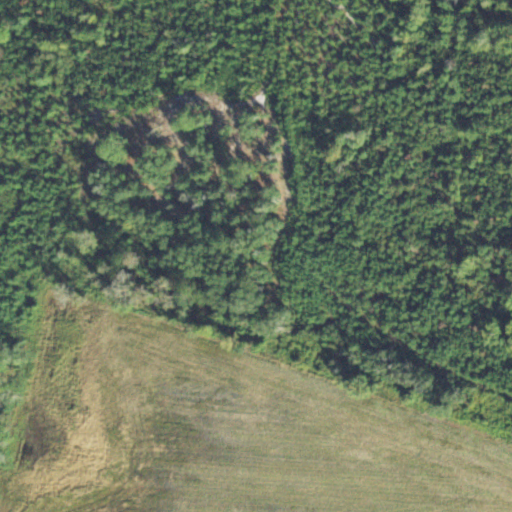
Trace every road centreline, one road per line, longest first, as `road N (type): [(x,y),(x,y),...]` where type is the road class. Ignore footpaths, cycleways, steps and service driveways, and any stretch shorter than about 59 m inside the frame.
road 1 (residential): [(511,368),(365,324),(289,232),(281,103),(292,0)]
road 2 (residential): [(281,103),(134,167),(289,232)]
